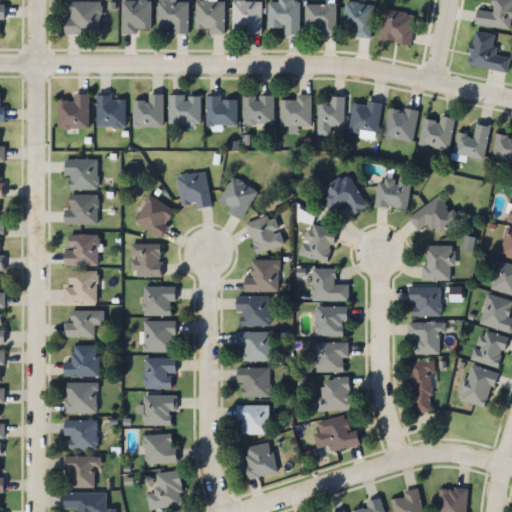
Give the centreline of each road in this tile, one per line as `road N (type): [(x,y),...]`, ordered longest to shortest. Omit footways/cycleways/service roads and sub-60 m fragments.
road 1 (residential): [(511,99),(325,67),(0,64)]
road 2 (residential): [(32,0),(30,511)]
road 3 (residential): [(227,511),(209,457),(207,251)]
road 4 (residential): [(499,467),(450,456),(399,462),(258,511)]
road 5 (residential): [(399,462),(381,393),(378,251)]
